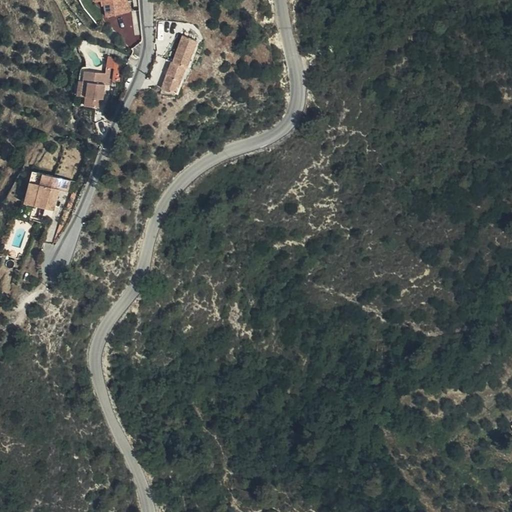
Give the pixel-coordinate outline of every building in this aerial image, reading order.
[(103,0),(105,11),(128,8),(127,0),(103,0)] [(184,27),(174,53),(185,57),(189,44),(193,45),(198,32),(184,27)] [(173,53),(164,79),(174,83),(179,70),(182,71),(187,58),(185,57),(174,53),(173,53)] [(85,90),(85,101),(99,101),(99,95),(103,95),(103,76),(112,76),(112,59),(104,59),(104,64),(80,64),(80,90),(85,90)] [(66,184),(68,170),(25,165),(23,200),(53,204),(56,183),(66,184)]
